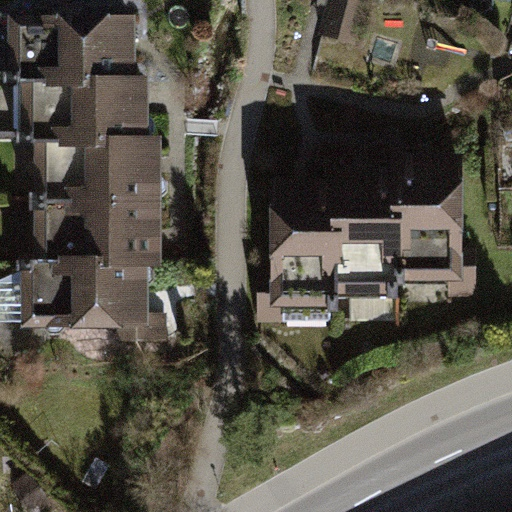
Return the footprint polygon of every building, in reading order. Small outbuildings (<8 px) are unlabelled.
[(17,87),(27,87),(148,86),(147,19),(16,21),(17,87)] [(162,85),(148,86),(27,87),(28,149),(44,149),(163,147),(162,85)] [(173,147),(163,147),(44,149),(45,207),(174,205),(173,147)] [(406,157),(407,170),(410,287),(479,285),(476,155),(406,157)] [(343,172),(344,182),(347,298),(411,296),(410,287),(407,170),(343,172)] [(348,312),(347,298),(344,182),(277,184),(281,314),(348,312)] [(45,207),(45,267),(160,265),(174,265),(174,205),(45,207)] [(161,331),(160,265),(45,267),(28,267),(29,333),(161,331)]
